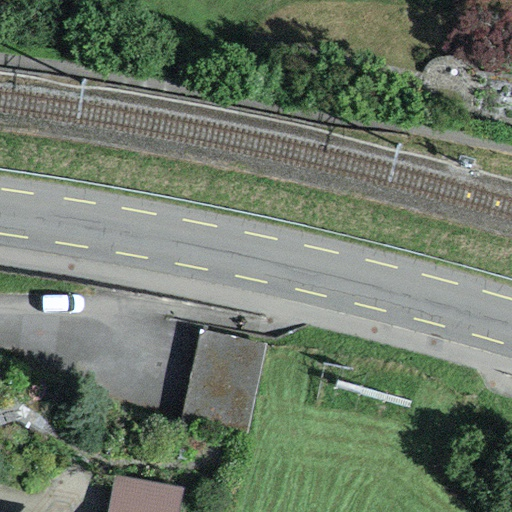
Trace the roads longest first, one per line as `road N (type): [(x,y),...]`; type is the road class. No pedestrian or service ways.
road 1 (primary): [(511,321),(334,274),(0,211)]
road 2 (residential): [(0,350),(156,325)]
